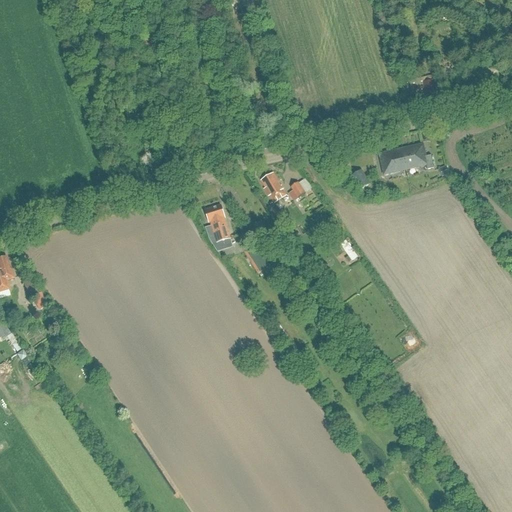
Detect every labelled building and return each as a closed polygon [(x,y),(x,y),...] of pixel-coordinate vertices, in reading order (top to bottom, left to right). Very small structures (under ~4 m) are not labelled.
[(383,28),(386,37),(392,34),(398,32),(390,10),(385,12),(378,14),(383,28)] [(437,103),(432,82),(432,76),(409,82),(411,87),(410,88),(411,94),(420,91),(420,90),(424,89),(427,105),(430,104),(431,107),(435,106),(434,104),(437,103)] [(422,146),(401,151),(406,170),(426,166),(427,170),(434,169),(431,156),(425,158),(422,146)] [(406,170),(401,151),(380,156),(384,175),(406,170)] [(361,171),(350,179),(360,192),(370,185),(361,171)] [(274,174),(261,182),(265,189),(263,190),(268,198),(269,197),(273,204),(287,196),(284,191),(283,191),(274,174)] [(290,188),(298,199),(306,194),(298,183),(290,188)] [(206,229),(209,240),(213,245),(231,240),(224,220),(225,219),(221,207),(206,211),(210,224),(212,228),(206,229)] [(269,267),(266,264),(246,232),(239,236),(242,247),(240,248),(257,274),(269,267)] [(0,260),(0,293),(9,291),(6,282),(14,280),(11,271),(10,271),(6,259),(0,260)] [(21,284),(31,300),(40,295),(41,294),(31,278),(21,284)] [(13,291),(1,294),(3,300),(15,297),(13,291)] [(0,333),(3,338),(9,334),(6,329),(5,330),(1,324),(0,324),(0,332),(0,333),(0,332),(0,333)] [(298,351),(282,328),(273,334),(289,358),(298,351)] [(11,334),(6,338),(17,354),(15,355),(20,362),(21,361),(25,367),(29,363),(26,358),(26,357),(11,334)]
